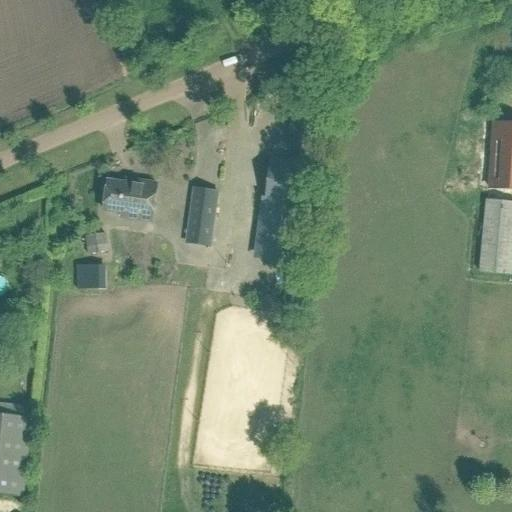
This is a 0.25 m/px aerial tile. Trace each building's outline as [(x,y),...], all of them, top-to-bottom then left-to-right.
[(511,52),(511,36),(504,36),(503,52),(511,52)] [(409,79),(405,57),(389,60),(394,82),(409,79)] [(319,120),(294,116),(289,150),(314,154),(319,120)] [(511,190),(511,125),(496,124),(491,189),(511,190)] [(296,264),(309,169),(272,164),(259,259),(296,264)] [(121,213),(121,217),(152,222),(157,185),(137,182),(136,186),(108,182),(104,211),(121,213)] [(212,248),(219,194),(197,191),(190,245),(212,248)] [(158,193),(156,254),(181,254),(183,194),(158,193)] [(75,216),(97,216),(98,197),(75,196),(75,216)] [(511,203),(487,201),(480,273),(511,275),(511,203)] [(255,275),(258,204),(226,203),(224,274),(255,275)] [(106,235),(86,238),(89,256),(109,252),(106,235)] [(100,290),(100,266),(78,267),(78,290),(100,290)] [(43,296),(68,296),(68,272),(44,271),(43,296)] [(303,304),(305,278),(292,277),(290,303),(303,304)] [(29,419),(21,418),(22,407),(0,404),(0,494),(22,496),(29,419)]
